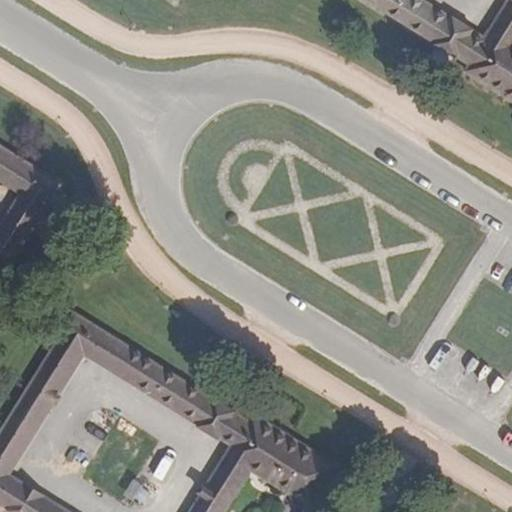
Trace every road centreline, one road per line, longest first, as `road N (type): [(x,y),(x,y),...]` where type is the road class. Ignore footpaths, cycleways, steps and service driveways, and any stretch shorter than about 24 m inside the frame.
road 1 (unknown): [(0,80),(89,145),(128,235),(166,286),(511,503)]
road 2 (unknown): [(511,172),(305,54),(240,40),(130,44),(51,0)]
